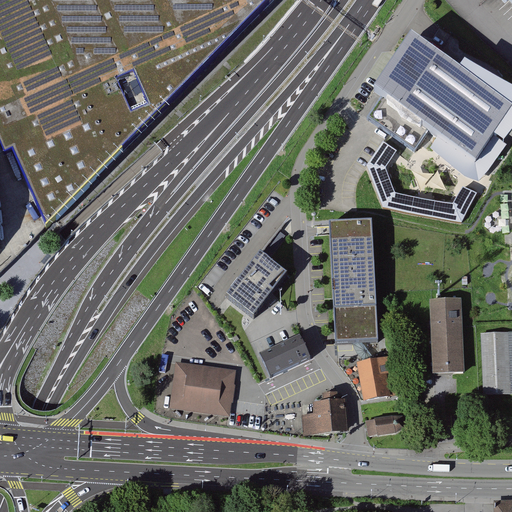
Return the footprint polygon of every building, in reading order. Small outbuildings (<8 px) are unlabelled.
[(0,0),(0,147),(4,157),(12,154),(46,229),(273,0),(0,0)] [(377,96),(381,98),(384,94),(419,42),(415,40),(411,37),(397,58),(373,93),(377,96)] [(432,51),(419,42),(384,94),(381,98),(378,103),(367,120),(389,136),(415,153),(429,132),(433,135),(438,138),(477,164),(495,137),(511,112),(511,104),(460,70),(455,66),(441,57),(436,54),(432,51)] [(511,104),(511,112),(495,137),(504,143),(511,132),(511,89),(465,63),(460,70),(511,104)] [(504,143),(495,137),(477,164),(438,138),(431,149),(465,177),(479,183),(488,172),(506,145),(504,143)] [(397,153),(383,144),(367,167),(383,210),(462,224),(477,194),(463,187),(454,205),(395,193),(386,170),(397,153)] [(377,343),(372,224),(329,226),(329,232),(334,334),(335,345),(338,345),(353,344),(377,343)] [(228,299),(253,319),(269,299),(286,278),(263,259),(260,257),(228,299)] [(460,301),(431,303),(434,375),(440,374),(463,373),(460,301)] [(507,334),(482,335),(484,396),(510,395),(507,334)] [(309,360),(299,339),(261,357),(271,378),(309,360)] [(389,359),(359,365),(365,401),(400,395),(397,367),(391,367),(389,359)] [(232,375),(179,368),(174,407),(226,414),(232,375)] [(302,417),(304,433),(347,430),(345,402),(337,403),(337,395),(324,396),(324,404),(315,405),(315,416),(302,417)] [(377,437),(377,438),(396,435),(405,430),(403,418),(393,417),(375,420),(375,421),(376,429),(377,437)] [(368,438),(377,437),(376,429),(375,421),(366,422),(367,430),(368,438)] [(511,511),(511,502),(494,503),(493,511),(511,511)]
